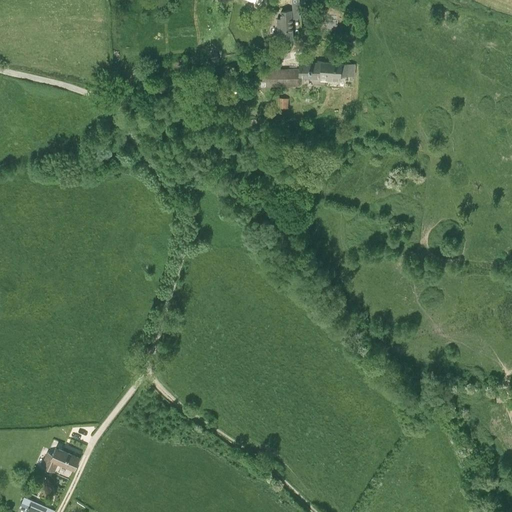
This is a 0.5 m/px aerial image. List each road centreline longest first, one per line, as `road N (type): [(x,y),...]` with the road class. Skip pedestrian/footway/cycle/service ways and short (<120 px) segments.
road 1 (unclassified): [(301,53),(108,104),(0,70)]
road 2 (track): [(314,511),(175,403),(147,369)]
